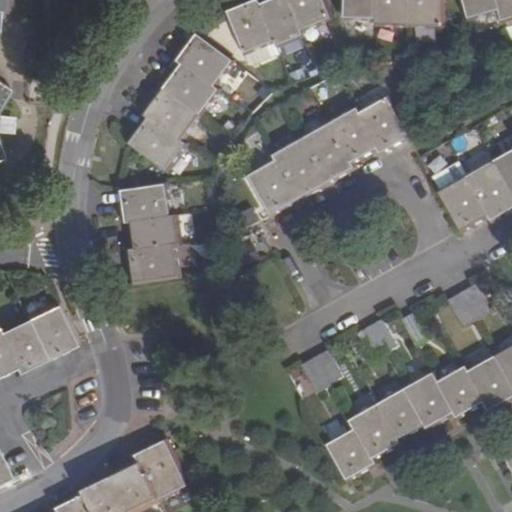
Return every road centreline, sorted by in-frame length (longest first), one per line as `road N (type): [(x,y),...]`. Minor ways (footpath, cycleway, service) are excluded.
road 1 (residential): [(327,325),(282,235),(393,177),(443,263)]
road 2 (residential): [(0,507),(36,489),(98,438),(102,361),(68,259)]
road 3 (residential): [(68,259),(78,121),(126,45),(171,0)]
road 4 (residential): [(443,263),(327,325)]
